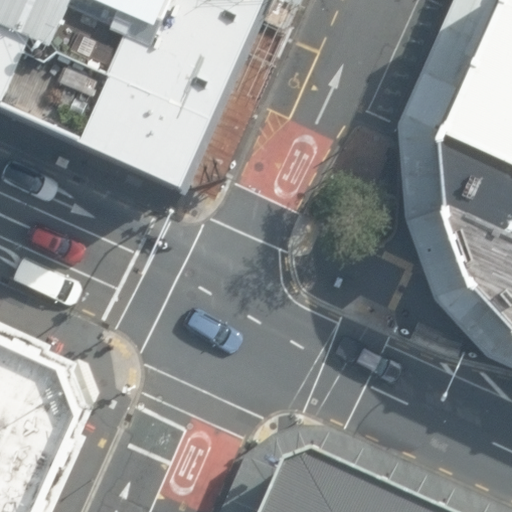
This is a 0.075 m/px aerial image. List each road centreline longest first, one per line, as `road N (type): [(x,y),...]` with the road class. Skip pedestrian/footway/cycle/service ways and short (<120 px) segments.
road 1 (tertiary): [(237,312),(379,0)]
road 2 (trunk): [(237,312),(511,439)]
road 3 (trunk): [(0,202),(237,312)]
road 4 (tertiary): [(149,511),(237,312)]
